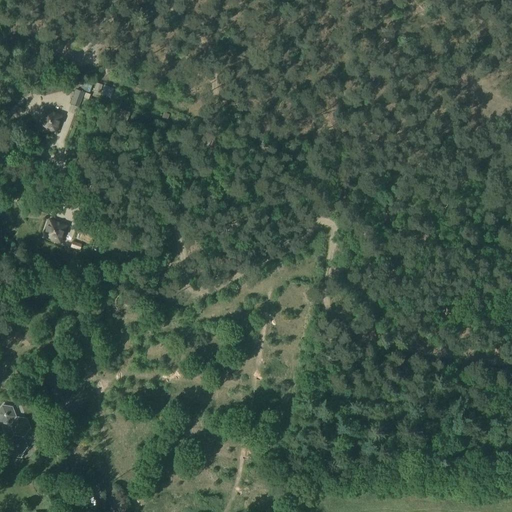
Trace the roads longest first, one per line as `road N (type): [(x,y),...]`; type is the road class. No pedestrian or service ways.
road 1 (track): [(164,0),(216,65),(214,121),(175,231),(192,291),(218,287),(327,222),(334,235),(324,294),(336,321),(385,344),(511,362)]
road 2 (track): [(224,511),(246,441),(270,281)]
road 3 (track): [(135,509),(105,457),(99,428),(94,375),(109,329)]
road 4 (track): [(133,511),(178,427),(246,441)]
road 5 (track): [(100,385),(126,375),(170,380),(191,325)]
